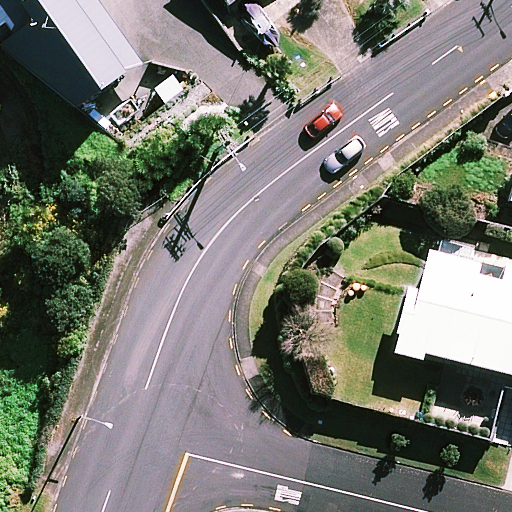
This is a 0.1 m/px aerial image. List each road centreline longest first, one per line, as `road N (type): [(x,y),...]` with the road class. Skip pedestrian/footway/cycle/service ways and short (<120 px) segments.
road 1 (tertiary): [(511,6),(269,186),(209,245),(178,297),(128,438)]
road 2 (residential): [(128,438),(424,511)]
